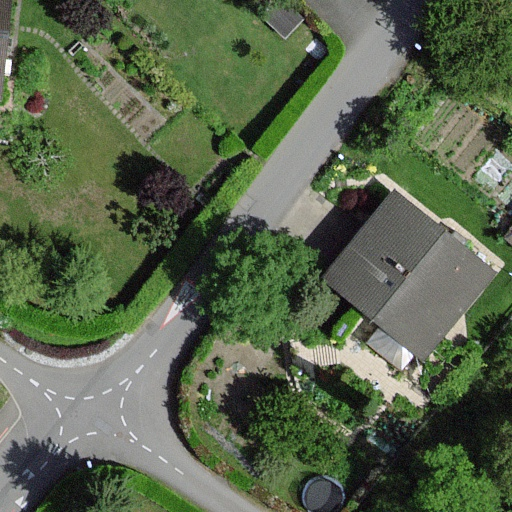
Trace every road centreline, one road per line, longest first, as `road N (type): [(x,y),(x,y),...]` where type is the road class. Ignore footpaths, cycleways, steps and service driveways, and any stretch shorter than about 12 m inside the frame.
road 1 (residential): [(84,412),(210,290),(418,0)]
road 2 (residential): [(236,511),(84,412)]
road 3 (residential): [(2,511),(84,412)]
